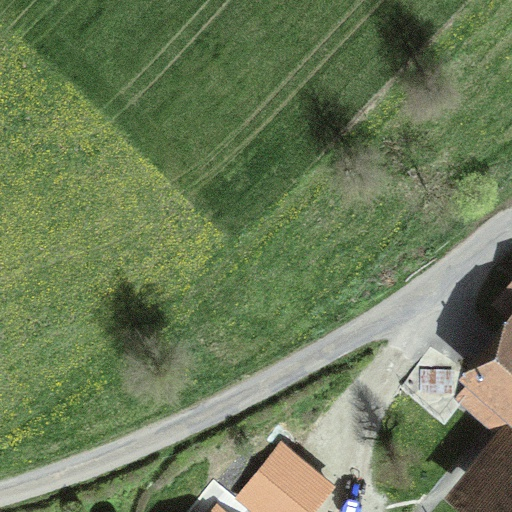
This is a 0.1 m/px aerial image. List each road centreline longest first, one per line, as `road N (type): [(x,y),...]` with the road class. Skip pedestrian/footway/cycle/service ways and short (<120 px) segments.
road 1 (unclassified): [(0,491),(90,467),(329,351),(511,232)]
road 2 (track): [(346,511),(380,382),(415,301)]
